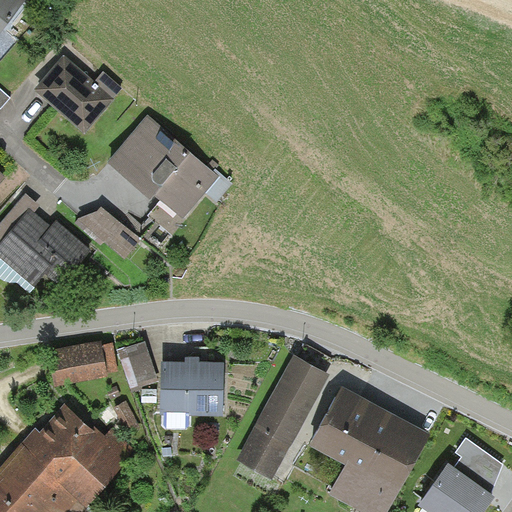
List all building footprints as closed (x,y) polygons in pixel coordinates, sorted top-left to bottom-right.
[(0,0),(0,34),(26,0),(0,0)] [(95,82),(64,56),(34,92),(84,134),(123,89),(103,73),(95,82)] [(0,88),(0,108),(1,109),(11,98),(0,88)] [(221,177),(148,116),(107,164),(157,206),(149,216),(172,235),(221,177)] [(0,244),(31,209),(35,212),(40,206),(27,195),(0,226),(0,244)] [(142,240),(102,208),(98,212),(78,220),(126,259),(142,240)] [(35,212),(31,209),(0,244),(0,257),(35,288),(46,276),(61,288),(93,252),(56,221),(51,226),(35,212)] [(101,342),(48,353),(55,388),(108,377),(107,375),(102,346),(101,342)] [(146,342),(118,351),(132,392),(160,383),(146,342)] [(114,344),(102,346),(107,375),(120,372),(114,344)] [(296,357),(238,462),(273,481),(330,375),(296,357)] [(193,364),(162,364),(161,413),(190,413),(190,417),(223,417),(224,365),(193,364)] [(389,511),(431,436),(342,388),(311,447),(346,466),(329,496),(359,511),(389,511)] [(127,402),(114,408),(127,435),(141,429),(127,402)] [(105,438),(66,404),(43,430),(40,433),(36,429),(19,447),(87,506),(136,450),(113,430),(105,438)] [(503,465),(466,438),(455,453),(463,457),(454,469),(485,492),(491,496),(503,465)] [(0,511),(81,511),(87,506),(19,447),(0,469),(0,511)] [(418,507),(425,511),(486,511),(496,499),(491,496),(485,492),(454,469),(448,465),(418,507)]
